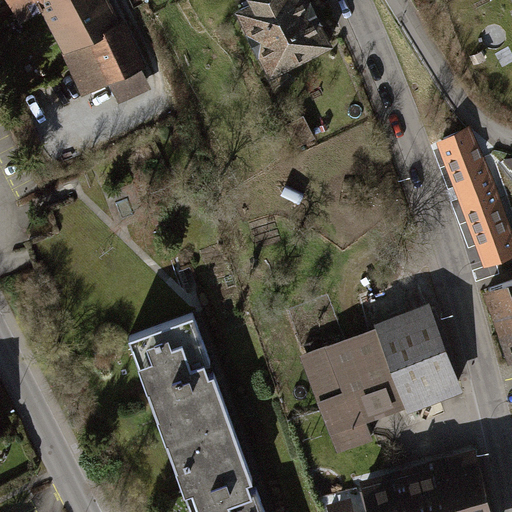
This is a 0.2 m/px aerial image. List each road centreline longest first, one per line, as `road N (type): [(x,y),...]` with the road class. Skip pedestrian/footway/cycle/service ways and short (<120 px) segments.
road 1 (tertiary): [(352,0),(382,62),(467,321),(511,511)]
road 2 (tertiary): [(88,511),(0,338)]
road 3 (residential): [(398,0),(462,104),(511,140)]
